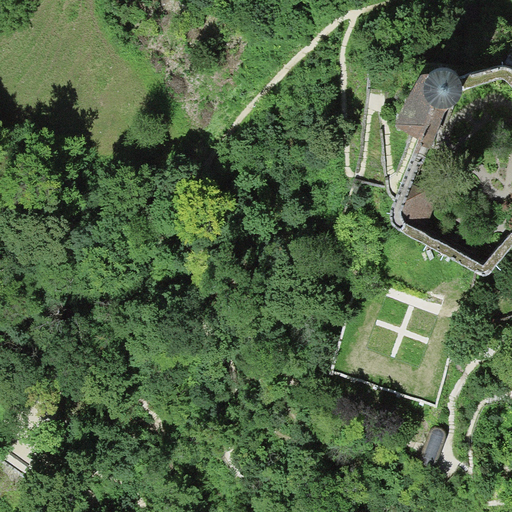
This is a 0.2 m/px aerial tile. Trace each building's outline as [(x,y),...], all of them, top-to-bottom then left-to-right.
[(463,67),(460,61),(455,56),(449,53),(442,52),(436,53),(429,57),(425,63),(424,70),(424,76),(427,83),(432,88),(439,91),(445,91),(451,90),(457,86),(461,81),(463,74),(463,67)] [(421,130),(426,133),(445,91),(439,91),(432,88),(427,83),(424,76),(424,70),(422,69),(397,117),(413,126),(417,128),(421,130)] [(438,192),(410,175),(399,198),(402,209),(423,221),(438,192)] [(430,426),(420,452),(420,457),(423,462),(428,463),(432,463),(435,459),(445,433),(445,429),(443,425),(438,423),(434,423),(430,426)] [(368,463),(357,454),(348,466),(359,475),(368,463)]
